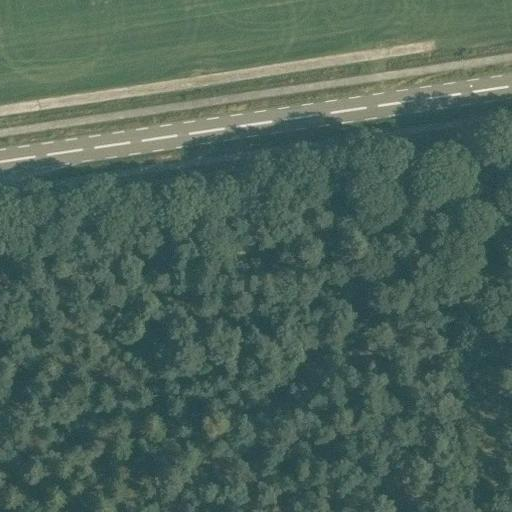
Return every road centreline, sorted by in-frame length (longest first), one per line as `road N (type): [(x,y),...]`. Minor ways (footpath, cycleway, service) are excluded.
road 1 (secondary): [(0,161),(511,88)]
road 2 (track): [(422,46),(0,109)]
road 3 (track): [(476,511),(470,94)]
